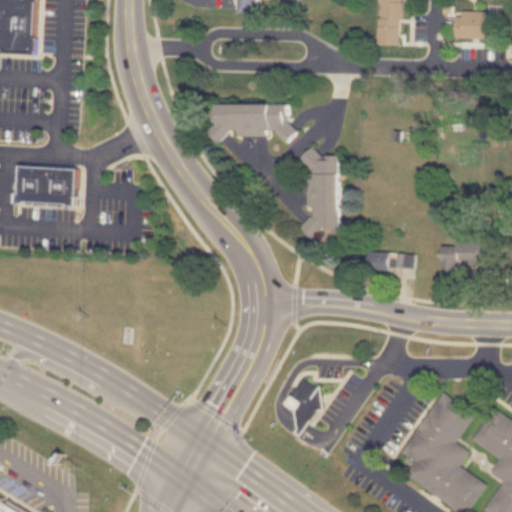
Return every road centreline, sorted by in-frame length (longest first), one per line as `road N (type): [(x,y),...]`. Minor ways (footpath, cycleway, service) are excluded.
road 1 (residential): [(129,48),(511,69)]
road 2 (tertiary): [(126,0),(135,77),(156,128),(247,252),(260,304)]
road 3 (tertiary): [(511,323),(430,319),(342,302),(260,304)]
road 4 (secondary): [(202,437),(73,355),(0,320)]
road 5 (secondary): [(0,368),(185,478)]
road 6 (tertiary): [(260,304),(244,363),(202,437)]
road 7 (secondary): [(314,511),(202,437)]
